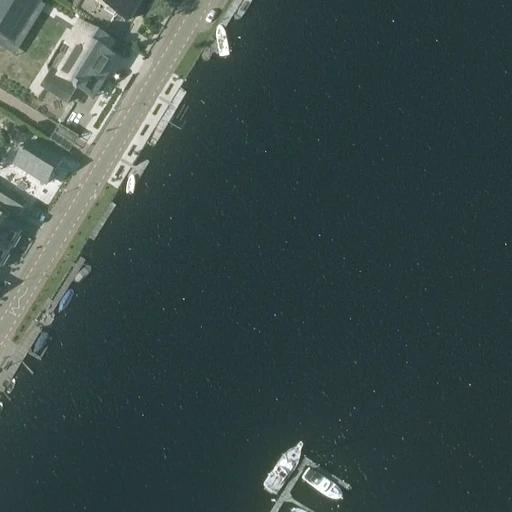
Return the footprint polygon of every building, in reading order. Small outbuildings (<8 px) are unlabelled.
[(0,0),(0,37),(16,48),(45,0),(0,0)] [(90,0),(127,22),(140,0),(90,0)] [(111,45),(80,26),(68,45),(66,44),(65,44),(64,43),(63,44),(61,44),(56,54),(49,65),(47,68),(47,69),(47,71),(48,72),(49,73),(53,75),(44,90),(67,104),(74,91),(77,93),(78,91),(89,97),(97,83),(100,85),(115,61),(98,51),(104,42),(111,46),(111,45)] [(69,148),(78,136),(62,124),(53,136),(69,148)] [(59,162),(28,142),(13,166),(45,186),(59,162)] [(0,204),(19,217),(26,205),(0,188),(0,204)] [(11,216),(0,209),(0,247),(9,253),(10,250),(15,249),(20,241),(19,236),(21,234),(6,224),(11,216)] [(9,253),(0,247),(0,268),(4,268),(9,259),(8,254),(9,253)]
